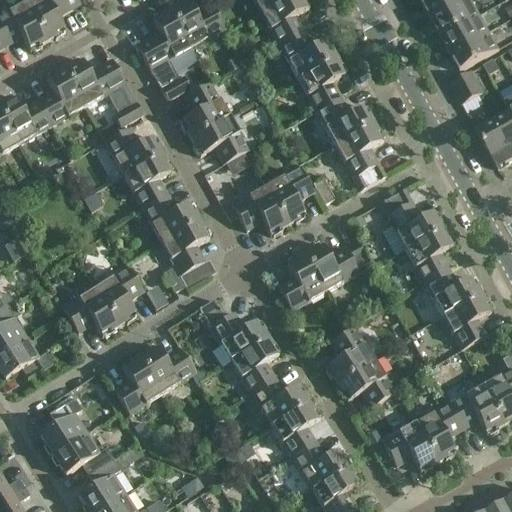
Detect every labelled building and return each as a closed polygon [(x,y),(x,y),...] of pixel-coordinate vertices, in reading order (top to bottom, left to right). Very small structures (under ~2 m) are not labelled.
[(79,10),(74,0),(36,0),(24,7),(46,46),(64,36),(56,22),(79,10)] [(250,0),(260,17),(288,0),(250,0)] [(288,0),(260,17),(278,50),(303,36),(294,20),(308,13),(300,0),(288,0)] [(433,0),(421,7),(430,23),(469,2),(468,0),(433,0)] [(430,23),(440,41),(479,18),(469,2),(430,23)] [(168,14),(190,53),(224,34),(210,9),(193,18),(186,4),(168,14)] [(24,7),(0,20),(0,40),(5,51),(21,42),(29,55),(46,46),(24,7)] [(160,96),(161,96),(166,106),(189,94),(182,82),(178,84),(167,66),(190,53),(168,14),(151,24),(159,37),(135,50),(160,95),(160,96)] [(440,41),(449,57),(488,35),(479,18),(440,41)] [(459,75),(498,53),(488,35),(449,57),(459,75)] [(278,50),(297,84),(336,62),(326,44),(312,52),(303,36),(278,50)] [(297,84),(315,117),(340,103),(331,87),(345,79),(336,62),(297,84)] [(491,63),(482,69),(487,78),(497,73),(491,63)] [(141,120),(135,109),(110,64),(87,77),(80,64),(62,74),(84,112),(107,100),(117,119),(113,121),(119,133),(141,120)] [(237,93),(254,84),(246,70),(229,79),(237,93)] [(51,131),(84,112),(62,74),(45,83),(52,97),(37,106),(51,131)] [(455,98),(477,86),(471,75),(449,87),(455,98)] [(477,86),(455,98),(461,109),(483,96),(477,86)] [(189,143),(228,122),(209,87),(184,102),(193,118),(179,126),(189,143)] [(511,87),(498,95),(504,106),(511,119),(511,87)] [(0,117),(18,150),(51,131),(37,106),(21,114),(13,101),(0,108),(0,117)] [(315,117),(334,150),(373,128),(363,111),(349,119),(340,103),(315,117)] [(511,157),(511,119),(504,106),(503,107),(509,116),(493,125),(511,157)] [(0,159),(18,150),(0,117),(0,159)] [(228,122),(189,143),(199,161),(213,153),(222,169),(247,155),(228,122)] [(497,173),(511,164),(511,157),(493,125),(476,134),(497,173)] [(334,150),(359,196),(360,196),(385,182),(369,153),(382,145),(373,128),(334,150)] [(122,180),(161,159),(152,142),(138,149),(128,133),(103,147),(122,180)] [(122,180),(141,214),(166,200),(157,184),(171,176),(161,159),(122,180)] [(265,191),(287,230),(304,220),(297,207),(313,197),(299,172),(265,191)] [(323,182),(312,188),(323,209),(334,203),(323,182)] [(287,230),(265,191),(231,210),(246,236),(262,226),(270,240),(287,230)] [(404,255),(443,233),(434,216),(420,224),(404,195),(378,209),(404,255)] [(141,214),(160,248),(199,225),(189,208),(175,215),(166,200),(141,214)] [(379,217),(375,210),(373,211),(347,226),(354,238),(360,235),(357,229),(379,217)] [(199,225),(160,248),(173,271),(162,277),(174,297),(184,291),(178,281),(204,266),(195,250),(208,242),(199,225)] [(404,255),(423,288),(448,274),(439,258),(453,251),(443,233),(404,255)] [(302,258),(324,297),(370,271),(358,249),(346,256),(344,253),(327,262),(320,249),(302,258)] [(324,297),(302,258),(285,268),(292,281),(276,291),(290,316),(324,297)] [(94,292),(118,330),(135,320),(126,307),(143,296),(127,272),(94,292)] [(423,288),(442,321),(481,300),(471,282),(457,290),(448,274),(423,288)] [(118,330),(94,292),(61,313),(76,338),(92,328),(101,341),(118,330)] [(0,314),(13,307),(6,295),(0,298),(0,314)] [(481,300),(442,321),(461,355),(486,341),(477,324),(491,317),(481,300)] [(225,323),(213,304),(197,313),(209,333),(208,333),(220,350),(211,356),(221,371),(229,366),(267,342),(256,325),(243,334),(233,318),(225,323)] [(0,357),(25,342),(12,323),(20,318),(13,307),(0,314),(0,357)] [(335,389),(374,365),(353,332),(328,348),(338,364),(325,372),(335,389)] [(498,340),(491,345),(495,353),(503,348),(498,340)] [(25,342),(0,357),(0,377),(4,384),(20,374),(26,384),(51,368),(44,357),(37,361),(25,342)] [(229,366),(250,398),(274,382),(265,367),(278,359),(267,342),(229,366)] [(162,363),(154,350),(138,361),(161,399),(194,378),(178,353),(162,363)] [(435,354),(424,360),(430,370),(441,364),(435,354)] [(482,391),(503,429),(511,424),(511,357),(501,364),(508,376),(482,391)] [(161,399),(138,361),(121,371),(129,384),(113,395),(129,419),(161,399)] [(374,365),(335,389),(346,406),(360,397),(370,413),(395,398),(374,365)] [(250,398),(270,430),(308,407),(297,389),(284,398),(274,382),(250,398)] [(482,391),(448,409),(462,435),(478,426),(486,439),(503,429),(482,391)] [(52,459),(86,438),(73,418),(81,414),(74,403),(48,419),(55,429),(39,439),(52,459)] [(282,467),(315,447),(306,432),(319,423),(308,407),(270,430),(289,460),(280,466),(282,467)] [(448,409),(415,428),(436,467),(454,457),(447,443),(462,435),(448,409)] [(142,425),(133,430),(139,440),(148,435),(142,425)] [(436,467),(415,428),(382,447),(395,472),(412,462),(420,476),(436,467)] [(86,438),(52,459),(65,479),(80,469),(87,480),(112,463),(106,453),(98,457),(86,438)] [(311,494),(349,471),(338,454),(325,462),(315,447),(282,467),(284,471),(292,465),(311,494)] [(85,511),(104,511),(125,499),(112,479),(120,475),(143,460),(136,449),(113,464),(112,463),(87,480),(93,490),(78,500),(85,511)] [(349,471),(311,494),(322,511),(356,511),(346,496),(359,488),(349,471)] [(0,506),(10,500),(0,483),(0,506)] [(14,497),(23,491),(18,483),(9,488),(14,497)] [(23,491),(14,497),(20,505),(28,500),(23,491)] [(209,495),(200,501),(207,511),(215,505),(209,495)] [(132,511),(125,499),(104,511),(132,511)] [(0,511),(18,511),(10,500),(0,506),(0,511)]
